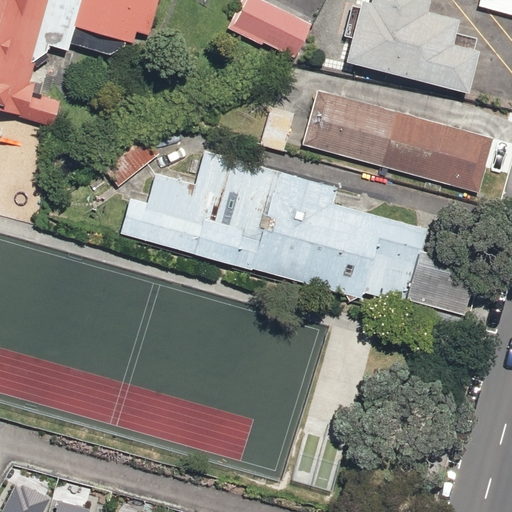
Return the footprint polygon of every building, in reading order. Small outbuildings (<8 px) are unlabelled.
[(0,0),(0,109),(51,124),(58,99),(32,92),(35,82),(29,80),(34,60),(45,52),(48,44),(65,50),(70,43),(108,54),(123,45),(124,39),(132,41),(135,30),(148,32),(156,0),(0,0)] [(254,0),(239,0),(225,29),(290,61),(307,26),(254,0)] [(435,0),(378,0),(378,1),(375,0),(361,0),(348,62),(474,90),(484,47),(460,41),(466,13),(434,6),(435,0)] [(511,0),(480,0),(480,4),(511,11),(511,0)] [(498,127),(319,86),(304,151),(483,193),(498,127)] [(340,183),(209,151),(201,183),(158,173),(152,198),(133,194),(122,235),(392,302),(412,220),(336,201),(340,183)] [(427,238),(411,298),(467,312),(482,252),(427,238)] [(19,485),(13,482),(0,507),(0,511),(40,511),(48,496),(21,481),(19,485)] [(118,511),(114,511),(85,511),(87,505),(57,497),(52,511),(118,511)]
